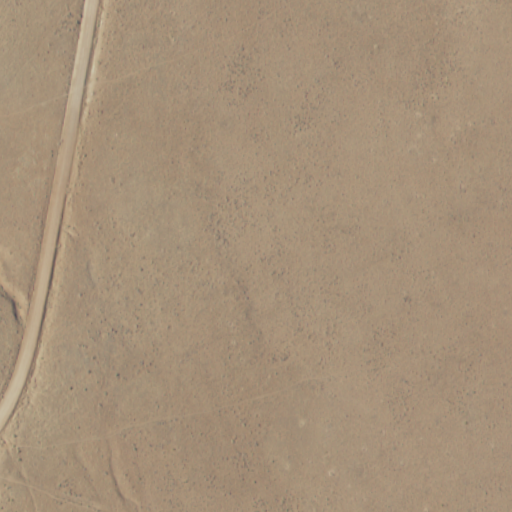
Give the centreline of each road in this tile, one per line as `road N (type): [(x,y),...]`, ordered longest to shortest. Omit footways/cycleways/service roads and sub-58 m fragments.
road 1 (track): [(68,135),(136,232),(184,412),(190,511)]
road 2 (tertiary): [(68,135),(29,354),(0,416)]
road 3 (tertiary): [(92,0),(68,135)]
